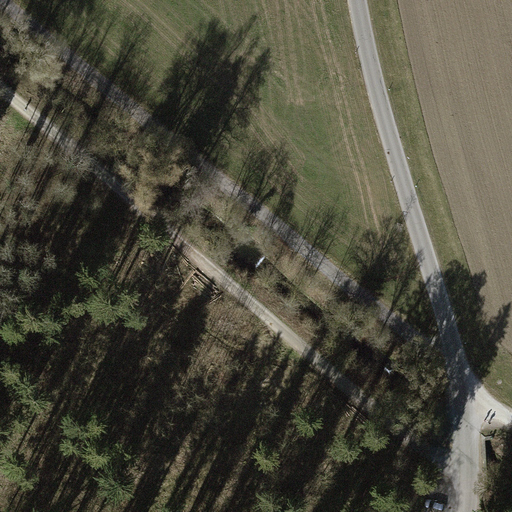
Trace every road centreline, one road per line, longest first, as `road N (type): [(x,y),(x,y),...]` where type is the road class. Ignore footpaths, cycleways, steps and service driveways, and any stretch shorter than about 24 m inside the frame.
road 1 (track): [(511,420),(0,0)]
road 2 (track): [(0,93),(422,450),(468,471)]
road 3 (unclassified): [(355,0),(465,383),(466,511)]
